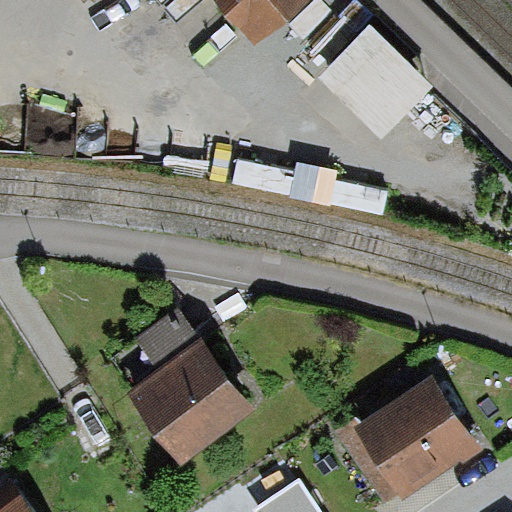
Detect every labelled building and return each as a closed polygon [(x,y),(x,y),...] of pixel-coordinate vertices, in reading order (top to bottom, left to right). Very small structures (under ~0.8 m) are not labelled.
[(220,0),(255,41),(304,0),(220,0)] [(377,34),(328,85),(395,148),(444,96),(377,34)] [(176,310),(137,342),(159,369),(129,393),(183,460),(252,405),(176,310)] [(482,439),(437,367),(342,426),(387,498),(482,439)] [(43,511),(19,479),(0,493),(0,511),(43,511)] [(318,511),(300,484),(260,511),(318,511)]
